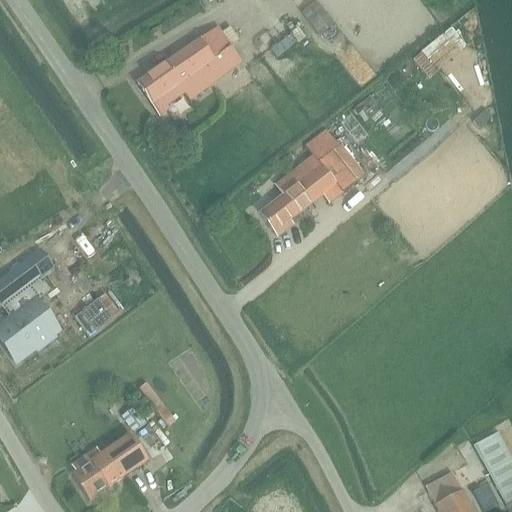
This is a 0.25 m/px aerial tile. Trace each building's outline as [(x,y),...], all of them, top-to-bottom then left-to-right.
[(318,22),(291,40),(296,48),(324,30),(318,22)] [(198,40),(137,83),(160,116),(169,110),(170,110),(167,106),(185,94),(190,101),(225,77),(244,63),(217,26),(198,40)] [(320,37),(332,54),(343,46),(332,29),(320,37)] [(283,197),(259,216),(277,238),(292,226),(290,222),(322,196),(335,186),(342,194),(356,182),(332,151),(318,163),(312,156),(275,186),(283,197)] [(381,188),(363,203),(369,209),(386,194),(381,188)] [(27,263),(0,283),(0,304),(11,319),(0,327),(0,340),(17,363),(38,347),(40,350),(54,339),(51,336),(29,306),(48,291),(27,263)] [(17,404),(39,439),(52,431),(30,396),(17,404)] [(511,462),(497,434),(471,448),(504,508),(511,503),(511,462)] [(74,473),(71,475),(88,501),(147,462),(130,436),(100,456),(97,451),(71,468),(74,473)] [(473,511),(452,471),(425,486),(438,511),(473,511)]
